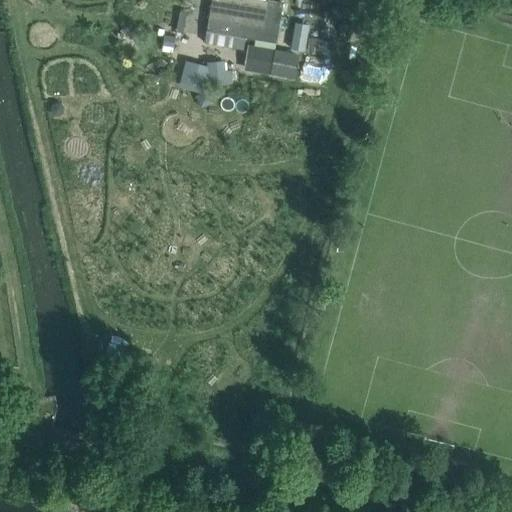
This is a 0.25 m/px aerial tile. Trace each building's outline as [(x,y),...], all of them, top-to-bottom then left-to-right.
[(211,0),(209,18),(206,31),(238,36),(245,37),(253,38),(276,42),(283,2),(283,0),(211,0)] [(297,23),(292,48),(303,50),(307,25),(297,23)] [(164,32),(162,43),(173,45),(175,34),(164,32)] [(311,38),(310,51),(321,52),(322,39),(311,38)] [(252,46),(248,69),(271,73),(287,75),(291,52),(275,50),(252,46)] [(225,67),(209,69),(211,84),(232,82),(231,66),(225,67)] [(160,67),(158,75),(167,77),(168,69),(160,67)] [(116,351),(113,366),(136,372),(140,358),(116,351)]
